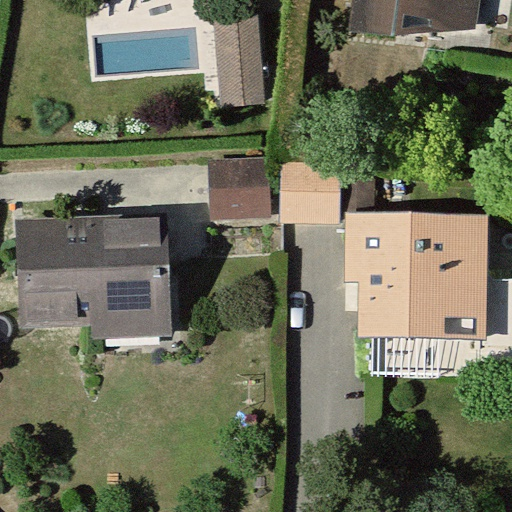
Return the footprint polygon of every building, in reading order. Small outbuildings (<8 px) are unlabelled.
[(481,0),(356,0),(349,53),(479,41),(481,0)] [(222,97),(269,96),(268,12),(222,12),(222,97)] [(216,215),(278,215),(277,150),(215,150),(216,215)] [(286,218),(345,216),(343,158),(283,160),(286,218)] [(179,218),(19,223),(23,337),(183,332),(179,218)] [(485,223),(344,230),(348,310),(361,309),(365,379),(492,372),(485,223)]
